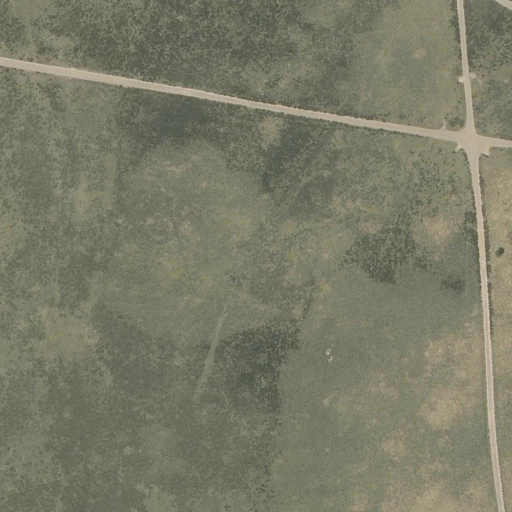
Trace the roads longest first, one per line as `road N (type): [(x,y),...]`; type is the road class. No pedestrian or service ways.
road 1 (track): [(0,61),(511,144)]
road 2 (track): [(459,0),(500,511)]
